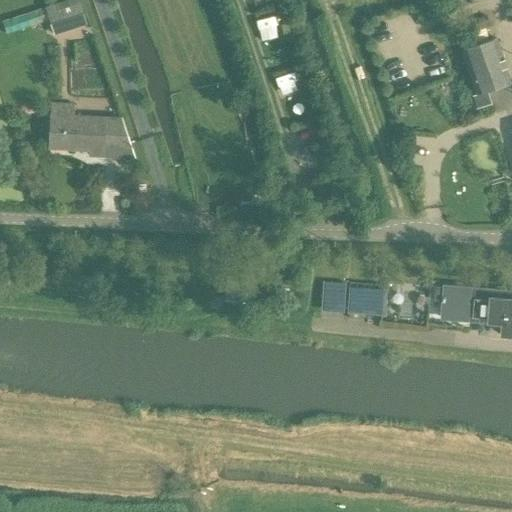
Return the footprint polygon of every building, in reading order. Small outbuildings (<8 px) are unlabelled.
[(78,0),(68,0),(45,8),(53,33),(85,22),(78,0)] [(494,36),(464,47),(461,49),(476,94),(472,96),(476,109),(491,104),(487,91),(511,84),(494,36)] [(134,157),(121,119),(70,117),(71,106),(52,106),(50,147),(89,149),(89,155),(134,157)] [(245,302),(247,287),(247,285),(237,284),(237,286),(235,300),(245,302)] [(511,292),(444,286),(441,320),(502,325),(501,334),(511,334),(511,292)] [(387,290),(349,287),(347,313),(385,316),(387,290)]
